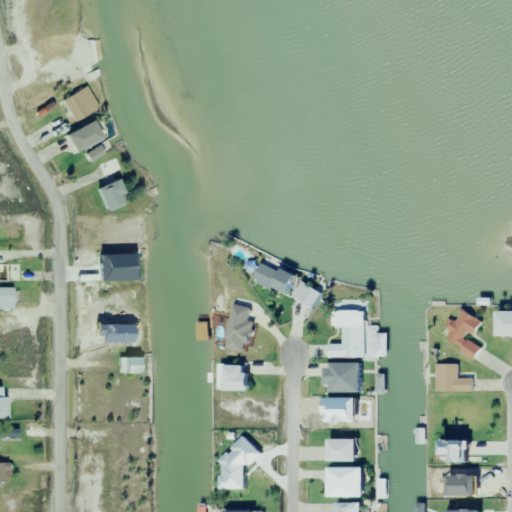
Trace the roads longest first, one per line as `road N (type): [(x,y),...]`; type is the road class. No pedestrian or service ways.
road 1 (residential): [(56,511),(57,201),(23,164),(0,93)]
road 2 (residential): [(288,511),(291,350)]
